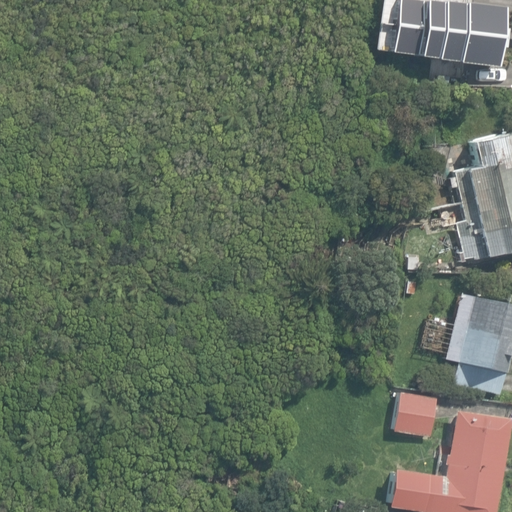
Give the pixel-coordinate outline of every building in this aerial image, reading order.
[(488,62),(495,4),(448,0),(387,0),(382,48),(488,62)] [(469,255),(470,259),(511,248),(511,162),(505,132),(467,141),(473,166),(450,171),(462,220),(453,222),(461,257),(469,255)] [(413,269),(414,257),(404,257),(404,269),(413,269)] [(411,293),(413,282),(405,281),(403,292),(411,293)] [(449,382),(496,392),(511,315),(511,304),(455,293),(441,357),(454,360),(449,382)] [(388,429),(427,435),(433,398),(394,391),(388,429)] [(381,506),(423,511),(492,511),(507,416),(452,409),(445,453),(442,452),(440,464),(443,464),(441,475),(387,466),(381,506)]
